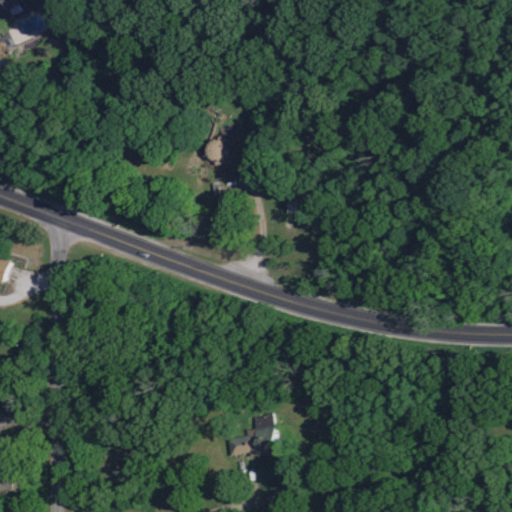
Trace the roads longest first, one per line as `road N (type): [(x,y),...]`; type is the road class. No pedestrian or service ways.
road 1 (secondary): [(0,186),(411,323),(474,333),(511,327)]
road 2 (residential): [(62,511),(61,210)]
